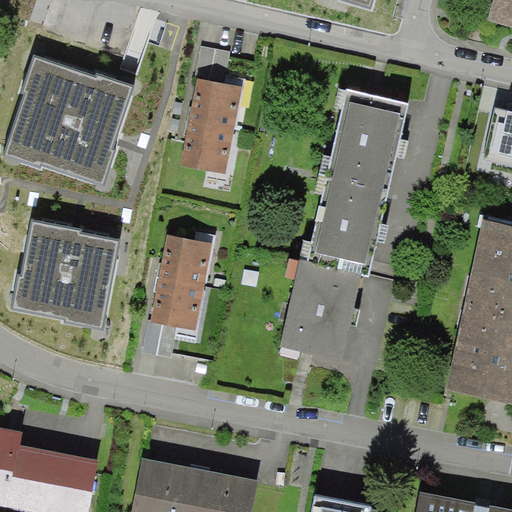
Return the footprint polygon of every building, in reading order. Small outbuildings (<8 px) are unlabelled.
[(0,0),(0,16),(28,24),(36,0),(0,0)] [(511,27),(511,0),(493,0),(487,19),(511,27)] [(230,52),(201,46),(195,76),(225,82),(230,52)] [(95,75),(34,54),(20,93),(24,94),(2,155),(42,169),(43,166),(102,186),(115,150),(111,149),(133,86),(96,73),(95,75)] [(240,86),(195,77),(180,164),(226,173),(240,86)] [(411,102),(344,87),(302,258),(362,272),(370,274),(411,102)] [(511,220),(481,215),(447,388),(511,398),(511,220)] [(82,229),(31,219),(21,274),(17,274),(10,309),(64,319),(63,322),(102,330),(119,239),(82,232),(82,229)] [(209,243),(165,234),(149,320),(195,329),(209,243)] [(302,258),(298,257),(276,346),(341,362),(362,272),(302,258)] [(174,326),(149,321),(142,352),(168,358),(174,326)] [(0,504),(5,505),(20,432),(0,427),(0,504)] [(86,511),(96,462),(19,445),(7,506),(37,511),(86,511)] [(249,511),(255,482),(142,459),(131,511),(249,511)] [(511,511),(511,509),(420,492),(416,511),(511,511)] [(377,511),(379,508),(312,494),(308,511),(377,511)]
